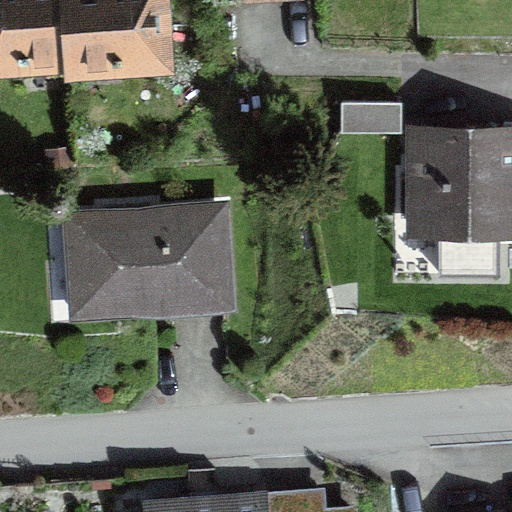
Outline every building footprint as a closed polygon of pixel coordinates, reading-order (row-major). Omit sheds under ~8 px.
[(0,0),(0,58),(71,53),(66,0),(0,0)] [(66,0),(71,53),(72,66),(160,59),(155,0),(66,0)] [(401,100),(342,100),(341,128),(401,128),(401,100)] [(511,141),(429,141),(428,236),(511,236),(511,141)] [(237,219),(73,229),(78,312),(242,301),(237,219)] [(322,492),(264,496),(157,502),(157,511),(352,511),(352,509),(323,511),(322,492)]
